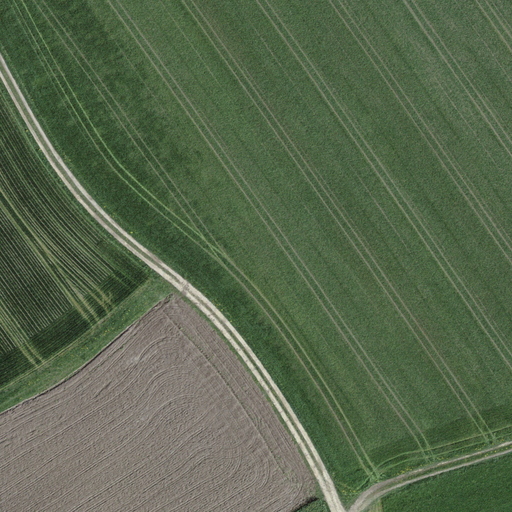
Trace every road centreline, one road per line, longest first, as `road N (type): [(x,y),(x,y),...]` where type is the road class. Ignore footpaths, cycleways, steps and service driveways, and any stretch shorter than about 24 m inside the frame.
road 1 (track): [(0,66),(55,176),(219,326),(294,431),(331,511)]
road 2 (track): [(511,449),(376,493),(358,511)]
